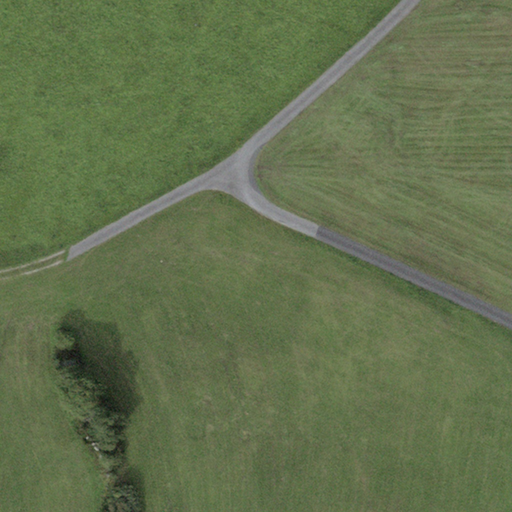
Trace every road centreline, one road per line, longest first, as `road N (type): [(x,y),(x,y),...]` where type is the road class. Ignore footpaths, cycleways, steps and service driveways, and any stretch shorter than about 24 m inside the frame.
road 1 (track): [(416,0),(215,181),(99,245),(0,279)]
road 2 (track): [(247,156),(242,183),(259,206),(511,322)]
